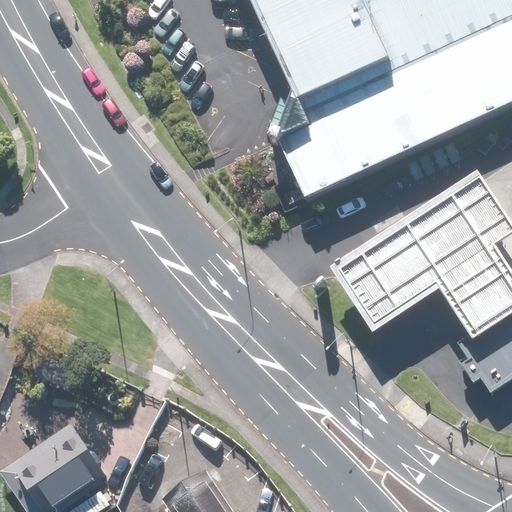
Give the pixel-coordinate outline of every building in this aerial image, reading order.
[(307,198),(511,102),(511,0),(251,0),(310,126),(280,140),(307,198)] [(439,289),(469,335),(472,339),(511,312),(511,270),(495,244),(511,232),(511,222),(477,169),(329,266),(372,332),(439,289)] [(511,306),(469,335),(458,342),(467,356),(460,361),(474,382),(480,377),(491,393),(511,378),(511,306)] [(61,511),(116,478),(102,455),(77,428),(7,471),(32,511),(61,511)] [(230,511),(204,475),(164,505),(169,511),(230,511)] [(72,511),(113,511),(120,508),(111,491),(72,511)]
